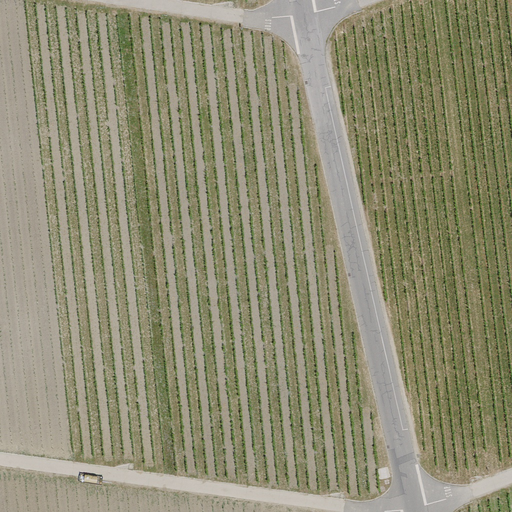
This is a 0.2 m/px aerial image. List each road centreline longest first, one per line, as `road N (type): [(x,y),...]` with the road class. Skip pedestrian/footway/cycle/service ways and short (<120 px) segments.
road 1 (unclassified): [(415,511),(300,0)]
road 2 (track): [(409,511),(0,459)]
road 3 (track): [(351,0),(303,18),(139,0)]
